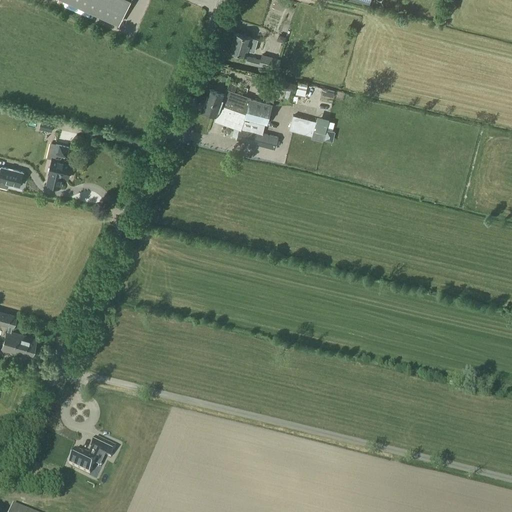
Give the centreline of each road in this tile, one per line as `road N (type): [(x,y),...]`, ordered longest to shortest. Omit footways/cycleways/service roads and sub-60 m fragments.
road 1 (unclassified): [(511,480),(52,367)]
road 2 (unclassified): [(52,367),(225,0)]
